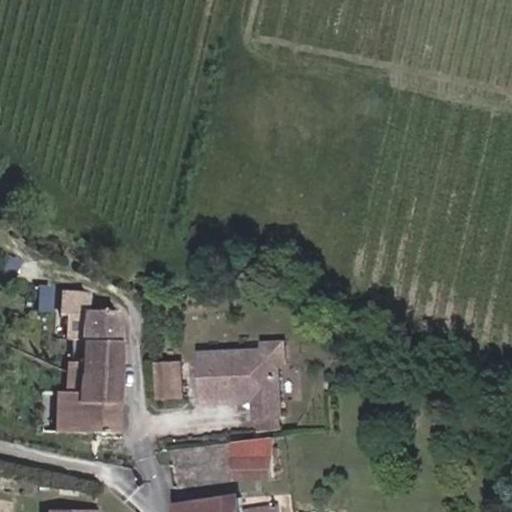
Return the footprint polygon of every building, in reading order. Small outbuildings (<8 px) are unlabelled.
[(102,435),(113,308),(79,304),(79,294),(52,290),(50,318),(78,322),(76,347),(73,398),(61,397),(56,397),(54,431),(102,435)] [(259,352),(276,358),(284,358),(283,344),(259,345),(259,352)] [(62,363),(61,397),(73,398),(76,347),(71,347),(71,363),(62,363)] [(259,352),(194,355),(196,402),(232,401),(237,394),(248,393),(253,400),(254,417),(279,416),(276,358),(259,352)] [(174,362),(151,363),(156,397),(175,396),(174,362)] [(16,377),(6,365),(0,370),(0,372),(8,383),(16,377)] [(233,480),(270,477),(269,438),(232,441),(233,480)] [(175,511),(277,511),(277,503),(239,505),(238,497),(173,499),(175,511)]
